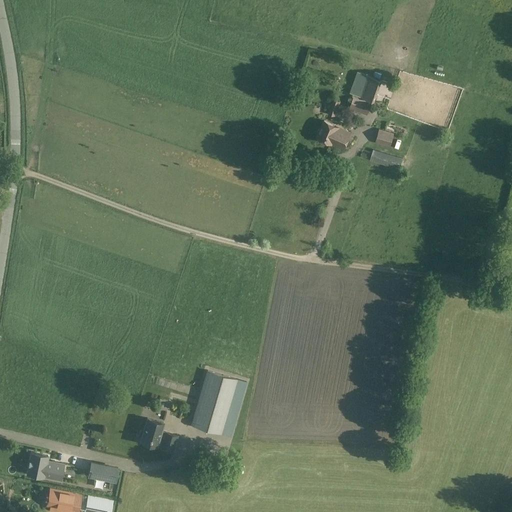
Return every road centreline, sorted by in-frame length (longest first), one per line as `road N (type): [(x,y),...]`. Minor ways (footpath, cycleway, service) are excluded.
road 1 (track): [(511,289),(225,242),(15,167)]
road 2 (unclassified): [(0,287),(15,167),(15,84),(0,0)]
